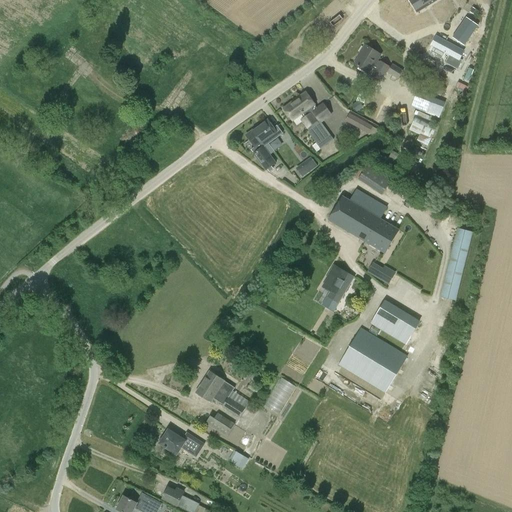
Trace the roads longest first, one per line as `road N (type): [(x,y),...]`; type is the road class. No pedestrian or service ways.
road 1 (motorway): [(24,511),(157,0)]
road 2 (motorway): [(131,0),(0,494)]
road 3 (track): [(261,0),(154,165),(103,279),(93,373),(134,394)]
road 4 (unclassified): [(77,511),(139,381),(192,155),(212,140)]
road 5 (unclassified): [(212,140),(323,57),(371,0)]
road 6 (unclassified): [(314,208),(212,140)]
